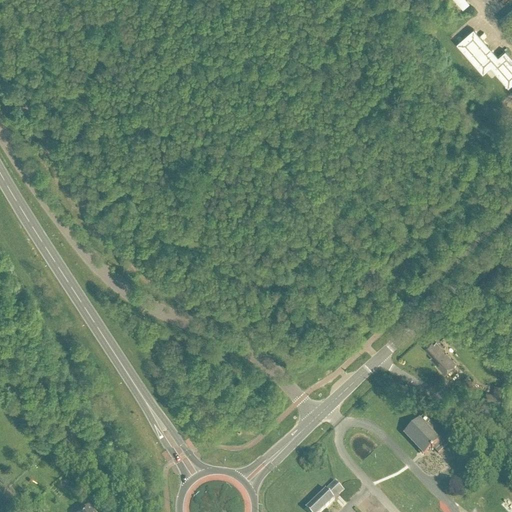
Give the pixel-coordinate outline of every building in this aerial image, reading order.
[(456,43),(483,73),(490,67),(508,87),(511,83),(511,57),(505,50),(498,56),(473,28),(456,43)] [(432,356),(430,358),(445,374),(456,364),(436,342),(434,343),(432,341),(424,348),(432,356)] [(495,351),(494,354),(495,358),(501,361),(503,355),(495,351)] [(462,380),(473,392),(479,387),(468,375),(462,380)] [(504,392),(504,384),(495,384),(495,392),(504,392)] [(501,402),(501,394),(494,393),(486,392),(485,400),(501,402)] [(405,435),(425,456),(431,450),(432,452),(434,450),(439,455),(445,449),(450,445),(424,418),(420,422),(419,422),(405,435)] [(306,511),(307,511),(322,511),(344,492),(335,483),(306,511)]
